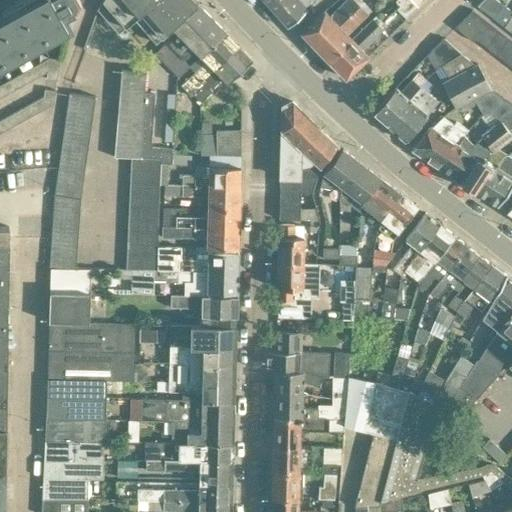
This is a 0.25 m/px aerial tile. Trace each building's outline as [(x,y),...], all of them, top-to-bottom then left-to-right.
[(20,0),(0,11),(0,61),(67,24),(67,23),(77,17),(75,13),(80,1),(79,0),(20,0)] [(194,0),(102,0),(97,9),(118,33),(134,18),(155,42),(172,26),(196,2),(194,0)] [(288,27),(293,23),(307,10),(306,9),(316,0),(275,0),(269,6),(288,27)] [(301,33),(315,46),(362,1),(360,0),(345,0),(329,16),(324,11),(301,33)] [(406,18),(418,7),(411,0),(396,0),(395,1),(400,6),(397,9),(406,18)] [(504,26),(510,18),(511,15),(508,12),(510,9),(497,0),(481,0),(477,5),(504,26)] [(362,1),(315,46),(329,61),(352,39),(350,38),(345,33),(367,12),(370,9),(362,1)] [(224,30),(196,2),(172,26),(177,31),(154,54),(179,77),(191,64),(186,59),(196,50),(200,54),(224,30)] [(472,9),(463,18),(482,33),(489,23),(472,9)] [(352,39),(329,61),(345,78),(368,55),(362,49),(386,26),(374,15),(350,38),(352,39)] [(476,39),(477,40),(482,33),(463,18),(454,27),(470,39),(476,39)] [(498,30),(489,23),(482,33),(477,40),(485,47),(498,30)] [(179,77),(178,78),(191,93),(192,92),(203,81),(202,81),(239,45),(224,30),(200,54),(201,55),(191,65),(191,64),(179,77)] [(485,47),(494,54),(507,37),(498,30),(485,47)] [(494,54),(503,60),(511,49),(511,40),(507,37),(494,54)] [(441,64),(441,65),(460,53),(443,38),(431,50),(441,64)] [(252,59),(239,45),(202,81),(203,81),(192,92),(201,102),(212,91),(211,89),(222,78),(228,83),(252,59)] [(511,49),(503,60),(511,67),(511,49)] [(476,64),(460,53),(441,65),(450,79),(449,80),(441,84),(455,107),(463,102),(472,97),(489,88),(476,64)] [(47,60),(41,63),(46,73),(48,72),(49,70),(53,71),(50,65),(47,60)] [(46,73),(41,63),(35,67),(40,76),(46,73)] [(35,67),(29,70),(34,80),(40,76),(35,67)] [(123,67),(120,100),(143,102),(144,92),(145,69),(123,67)] [(29,70),(23,73),(28,83),(34,80),(29,70)] [(59,72),(53,71),(49,70),(48,72),(48,78),(58,80),(59,72)] [(386,124),(408,98),(425,78),(416,71),(399,91),(395,87),(373,113),(386,124)] [(22,86),(28,83),(23,73),(16,77),(22,86)] [(16,77),(11,80),(16,89),(22,86),(16,77)] [(4,83),(9,93),(16,89),(11,80),(4,83)] [(4,83),(0,85),(0,89),(3,96),(9,93),(4,83)] [(408,98),(386,124),(405,141),(438,102),(427,92),(419,85),(408,98)] [(472,97),(476,105),(478,109),(481,114),(486,110),(492,118),(494,117),(497,121),(511,136),(511,134),(511,104),(489,88),(472,97)] [(45,97),(55,98),(56,91),(46,90),(45,97)] [(67,106),(94,109),(96,94),(70,90),(67,106)] [(162,157),(162,163),(169,164),(172,164),(173,153),(173,147),(152,146),(155,92),(144,92),(143,102),(142,113),(142,125),(141,136),(140,148),(140,156),(162,157)] [(45,97),(44,98),(49,107),(55,104),(55,98),(45,97)] [(476,105),(472,97),(463,102),(468,110),(476,105)] [(44,98),(38,101),(43,111),(49,107),(44,98)] [(120,100),(119,111),(142,113),(143,102),(120,100)] [(38,101),(32,104),(37,114),(43,111),(38,101)] [(320,166),(337,144),(321,130),(321,129),(292,101),(282,107),(279,219),(299,219),(299,208),(300,193),(310,193),(318,166),(320,166)] [(32,104),(26,108),(31,117),(37,114),(32,104)] [(92,123),(94,109),(67,106),(65,120),(92,123)] [(20,111),(25,121),(31,117),(26,108),(20,111)] [(20,111),(14,114),(19,124),(25,121),(20,111)] [(119,111),(118,123),(142,125),(142,113),(119,111)] [(14,114),(8,118),(13,127),(19,124),(14,114)] [(13,127),(8,118),(2,121),(7,130),(13,127)] [(455,143),(467,129),(456,122),(454,125),(443,118),(432,127),(429,125),(413,147),(411,149),(439,168),(448,155),(452,157),(460,146),(455,143)] [(90,138),(92,123),(65,120),(63,135),(90,138)] [(212,121),(202,121),(202,133),(212,133),(212,121)] [(448,155),(439,168),(459,181),(475,157),(480,160),(495,148),(511,136),(497,121),(479,136),(480,137),(472,144),(464,136),(468,130),(467,129),(455,143),(460,146),(452,157),(448,155)] [(118,123),(117,134),(141,136),(142,125),(118,123)] [(240,155),(241,129),(216,130),(216,133),(212,133),(202,133),(201,133),(201,155),(240,155)] [(117,134),(116,146),(140,148),(141,136),(117,134)] [(88,152),(90,138),(63,135),(61,149),(88,152)] [(485,174),(474,191),(497,206),(511,186),(511,145),(511,146),(511,147),(511,148),(505,154),(504,153),(496,166),(494,165),(487,175),(485,174)] [(116,157),(132,158),(140,158),(140,156),(140,148),(116,146),(116,157)] [(342,187),(341,189),(361,163),(342,148),(323,172),(320,186),(330,189),(336,182),(342,187)] [(459,181),(474,191),(485,174),(487,175),(494,165),(496,166),(504,153),(495,148),(480,160),(475,157),(459,181)] [(86,166),(88,152),(61,149),(59,163),(86,166)] [(192,154),(173,153),(172,164),(192,165),(192,154)] [(140,158),(132,158),(131,171),(162,172),(162,163),(162,157),(140,156),(140,158)] [(84,180),(86,166),(59,163),(59,167),(57,177),(84,180)] [(360,205),(361,205),(380,177),(361,163),(341,189),(339,201),(349,203),(355,196),(362,202),(360,205)] [(183,174),(183,184),(240,186),(240,167),(209,165),(196,164),(196,174),(183,174)] [(161,184),(162,172),(131,171),(130,183),(161,184)] [(55,191),(82,194),(84,180),(57,177),(55,191)] [(400,192),(380,177),(361,205),(372,214),(368,219),(376,226),(400,192)] [(130,195),(161,196),(161,184),(130,183),(130,195)] [(224,205),(239,206),(240,186),(183,184),(169,184),(166,184),(165,194),(182,195),(209,195),(208,205),(208,209),(224,209),(224,205)] [(81,209),(82,194),(55,191),(55,194),(54,206),(81,209)] [(417,206),(400,192),(376,226),(393,238),(417,206)] [(129,206),(160,208),(161,196),(130,195),(129,206)] [(164,226),(239,227),(239,206),(224,205),(224,209),(208,209),(208,217),(178,217),(178,209),(164,208),(164,226)] [(80,223),(81,209),(54,206),(53,220),(80,223)] [(129,218),(160,220),(160,208),(129,206),(129,218)] [(314,208),(299,208),(299,219),(317,220),(314,208)] [(425,212),(405,238),(409,241),(411,243),(392,269),(399,274),(403,270),(438,222),(425,212)] [(159,232),(160,225),(160,220),(129,218),(128,230),(159,232)] [(79,237),(80,223),(53,220),(52,234),(79,237)] [(423,276),(449,241),(454,234),(438,222),(403,270),(410,275),(414,269),(423,276)] [(278,241),(278,262),(302,263),(303,237),(303,225),(280,224),(280,236),(278,236),(278,241)] [(0,511),(4,511),(9,237),(9,226),(0,226),(0,511)] [(164,226),(163,237),(197,237),(208,238),(207,247),(238,248),(239,227),(164,226)] [(128,241),(128,242),(158,244),(158,241),(159,237),(159,232),(128,230),(128,241)] [(77,267),(79,237),(52,234),(50,267),(77,267)] [(465,243),(454,234),(449,241),(423,276),(421,278),(418,282),(425,288),(428,283),(433,276),(438,280),(465,243)] [(128,242),(127,254),(158,256),(158,246),(158,244),(128,242)] [(430,291),(437,296),(446,283),(452,288),(479,254),(465,243),(438,280),(433,287),(430,291)] [(197,250),(197,258),(182,258),(182,246),(158,246),(158,256),(158,269),(237,271),(238,251),(238,248),(207,247),(197,247),(197,250)] [(338,248),(322,248),(321,258),(338,258),(338,254),(338,248)] [(373,249),(372,264),(386,265),(387,263),(393,254),(395,252),(390,251),(373,249)] [(158,269),(158,256),(127,254),(126,269),(130,269),(158,269)] [(355,255),(338,254),(338,258),(338,264),(355,265),(355,255)] [(447,304),(454,310),(491,263),(479,254),(452,288),(457,291),(447,304)] [(278,262),(277,288),(278,288),(277,316),(309,318),(310,297),(316,297),(317,263),(302,263),(278,262)] [(488,299),(504,273),(491,263),(454,310),(466,318),(474,307),(480,311),(488,299)] [(50,267),(50,268),(50,292),(90,293),(90,268),(77,267),(50,267)] [(355,278),(353,298),(369,299),(371,271),(371,268),(356,267),(355,278)] [(237,271),(158,269),(130,269),(130,293),(153,294),(153,282),(207,282),(206,291),(237,292),(237,271)] [(498,328),(509,314),(511,310),(511,279),(506,275),(482,317),(498,328)] [(383,300),(395,301),(396,289),(384,287),(383,300)] [(50,292),(49,322),(89,323),(90,293),(50,292)] [(171,294),(170,306),(202,307),(201,325),(236,326),(237,296),(171,294)] [(343,299),(343,319),(352,319),(353,300),(343,299)] [(393,317),(394,307),(395,301),(383,300),(381,317),(393,317)] [(394,307),(393,317),(407,318),(410,308),(394,307)] [(449,330),(455,318),(438,307),(433,321),(449,330)] [(511,310),(509,314),(498,328),(497,329),(498,330),(488,345),(495,350),(497,351),(500,352),(504,352),(506,352),(507,352),(509,351),(511,351),(511,350),(511,310)] [(135,324),(89,323),(49,322),(47,378),(104,380),(134,381),(135,324)] [(171,324),(170,345),(235,347),(236,326),(171,324)] [(412,346),(410,353),(414,354),(418,341),(425,343),(429,332),(430,331),(417,326),(414,339),(412,346)] [(275,330),(275,350),(267,350),(267,369),(299,369),(321,375),(327,376),(328,351),(299,351),(299,331),(276,330),(275,330)] [(170,345),(170,363),(235,364),(235,347),(170,345)] [(347,376),(347,373),(349,352),(332,352),(331,376),(347,376)] [(398,354),(389,386),(400,389),(409,357),(398,354)] [(408,392),(409,389),(408,389),(416,368),(418,361),(409,357),(400,389),(408,392)] [(170,363),(169,381),(234,382),(235,364),(170,363)] [(481,364),(466,386),(478,397),(499,372),(494,368),(488,365),(481,364)] [(275,371),(274,390),(302,391),(302,382),(317,387),(321,375),(299,369),(267,369),(267,371),(275,371)] [(375,503),(375,500),(408,392),(400,389),(389,386),(347,373),(347,376),(345,397),(344,417),(343,423),(372,432),(354,505),(365,504),(375,503)] [(331,396),(345,397),(347,376),(331,376),(331,396)] [(47,378),(47,396),(103,397),(104,380),(47,378)] [(234,400),(234,382),(169,381),(169,391),(183,391),(182,399),(234,400)] [(430,407),(433,409),(442,415),(456,393),(444,384),(443,385),(430,407)] [(409,389),(408,392),(375,500),(399,494),(482,476),(490,471),(501,482),(511,492),(511,480),(497,466),(495,464),(494,464),(493,464),(491,463),(488,463),(481,467),(415,480),(433,409),(430,407),(415,394),(409,389)] [(274,395),(274,416),(318,417),(318,407),(301,406),(302,395),(302,392),(274,391),(274,395)] [(47,396),(46,419),(102,420),(103,397),(47,396)] [(331,417),(344,417),(345,397),(331,396),(331,417)] [(140,398),(139,421),(170,421),(233,422),(234,400),(182,399),(140,398)] [(343,423),(344,417),(331,417),(329,417),(318,417),(274,416),(273,444),(299,445),(300,429),(329,430),(343,430),(343,423)] [(46,419),(45,440),(75,440),(101,441),(102,420),(46,419)] [(233,444),(233,422),(170,421),(170,442),(179,442),(179,443),(233,444)] [(498,461),(505,454),(489,438),(482,446),(498,461)] [(44,460),(74,460),(75,440),(45,440),(44,460)] [(146,442),(146,460),(165,460),(232,461),(233,444),(179,443),(179,442),(170,442),(146,442)] [(310,446),(299,445),(273,444),(272,470),(302,471),(309,471),(310,446)] [(326,445),(325,459),(343,460),(344,446),(326,445)] [(44,460),(43,480),(87,481),(87,469),(95,469),(96,460),(74,460),(44,460)] [(146,460),(145,469),(164,469),(200,470),(199,483),(232,483),(232,461),(165,460),(146,460)] [(322,463),(322,472),(324,472),(335,472),(336,464),(322,463)] [(272,470),(272,496),(298,497),(298,483),(302,483),(302,471),(272,470)] [(488,489),(501,482),(490,471),(482,476),(484,481),(488,489)] [(318,498),(334,499),(335,472),(324,472),(322,488),(318,488),(318,498)] [(43,480),(42,498),(86,498),(87,481),(43,480)] [(470,496),(489,491),(488,489),(484,481),(467,485),(470,496)] [(231,501),(232,483),(199,483),(199,491),(139,490),(139,499),(231,501)] [(450,504),(446,490),(428,494),(430,510),(450,504)] [(375,500),(375,503),(376,503),(378,511),(401,509),(400,500),(399,494),(375,500)] [(271,509),(271,511),(301,511),(297,511),(298,497),(272,496),(271,509)] [(42,498),(41,511),(85,511),(86,498),(42,498)] [(147,499),(147,509),(176,510),(199,510),(198,511),(231,511),(231,501),(147,499)] [(463,511),(461,502),(450,504),(451,511),(463,511)] [(375,503),(365,504),(365,511),(377,511),(378,511),(376,503),(375,503)]
